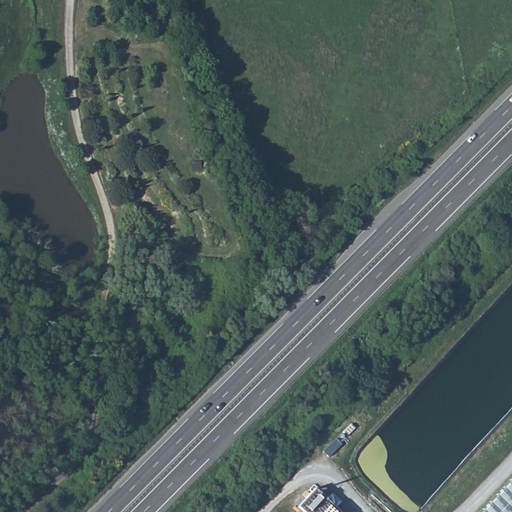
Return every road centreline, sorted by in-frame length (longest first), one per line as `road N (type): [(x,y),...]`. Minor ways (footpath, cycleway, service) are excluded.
road 1 (trunk): [(511,105),(108,511)]
road 2 (trunk): [(142,511),(511,140)]
road 3 (track): [(71,0),(79,137),(109,220)]
